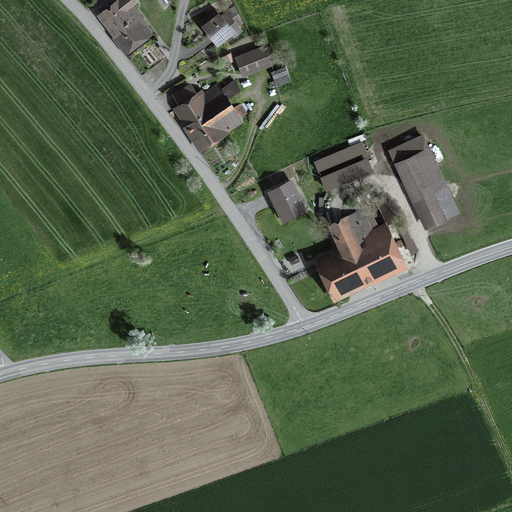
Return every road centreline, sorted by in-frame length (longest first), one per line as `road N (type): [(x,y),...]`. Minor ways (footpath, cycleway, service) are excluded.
road 1 (residential): [(306,329),(218,191),(64,0)]
road 2 (tertiary): [(9,372),(80,358),(211,352),(306,329)]
road 3 (tertiary): [(306,329),(511,250)]
road 4 (track): [(416,286),(463,354),(511,467)]
